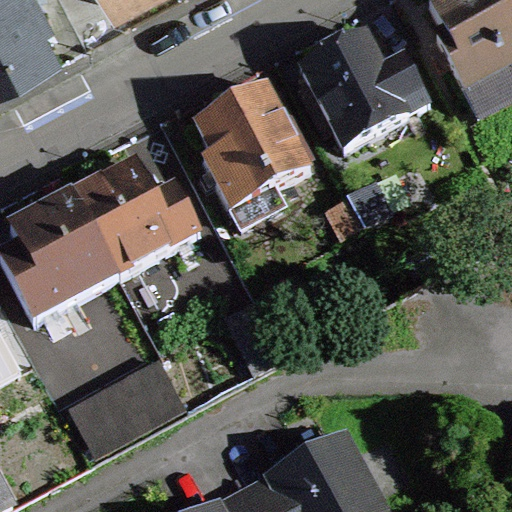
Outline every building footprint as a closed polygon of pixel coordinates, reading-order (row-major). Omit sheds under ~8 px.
[(37,0),(0,0),(0,74),(52,47),(35,16),(43,12),(37,0)] [(511,0),(445,0),(428,9),(445,40),(437,44),(479,124),(511,106),(511,0)] [(426,67),(402,23),(380,35),(397,66),(403,62),(410,75),(426,67)] [(403,62),(397,66),(384,73),(365,38),(337,53),(300,73),(345,156),(430,111),(410,75),(403,62)] [(203,163),(231,216),(274,194),(310,174),(267,91),(230,111),(196,128),(212,158),(203,163)] [(110,180),(73,200),(117,283),(200,240),(175,191),(154,202),(135,167),(110,180)] [(348,204),(364,235),(390,221),(374,190),(348,204)] [(274,194),(231,216),(241,235),(284,213),(274,194)] [(117,283),(73,200),(39,217),(10,233),(20,253),(0,263),(0,264),(34,327),(117,283)] [(344,245),(364,235),(348,204),(328,214),(344,245)] [(380,252),(404,295),(438,276),(415,233),(380,252)] [(511,240),(503,245),(511,259),(511,240)] [(511,276),(511,270),(500,249),(438,282),(452,309),(511,276)] [(227,326),(255,380),(286,363),(258,310),(227,326)] [(140,434),(185,410),(160,365),(117,391),(140,434)] [(95,458),(140,434),(117,391),(71,415),(95,458)] [(272,484),(245,498),(252,511),(382,511),(343,439),(270,479),(272,484)] [(0,488),(0,511),(11,511),(12,511),(0,488)] [(217,511),(252,511),(245,498),(216,508),(217,511)]
